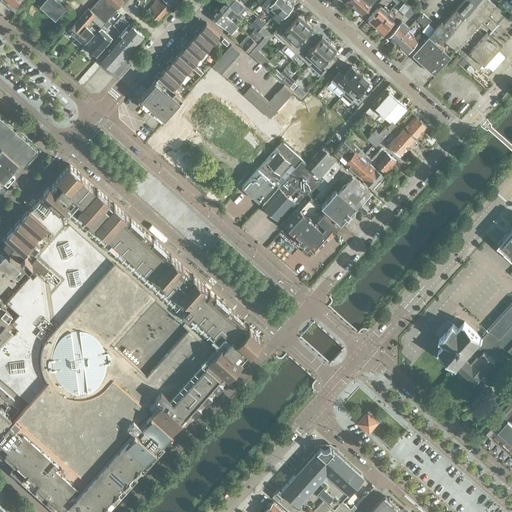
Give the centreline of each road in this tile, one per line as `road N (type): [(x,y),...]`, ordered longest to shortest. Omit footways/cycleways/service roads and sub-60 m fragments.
road 1 (residential): [(69,143),(282,334)]
road 2 (residential): [(308,304),(95,114)]
road 3 (residential): [(282,334),(120,511)]
road 4 (residential): [(308,304),(459,133)]
road 5 (tertiary): [(364,352),(511,186)]
road 6 (residential): [(459,133),(310,0)]
road 7 (residential): [(511,485),(364,352)]
road 8 (residential): [(315,408),(431,511)]
road 9 (residential): [(95,114),(198,0)]
road 10 (tertiary): [(222,511),(315,408)]
road 11 (residential): [(95,114),(0,31)]
